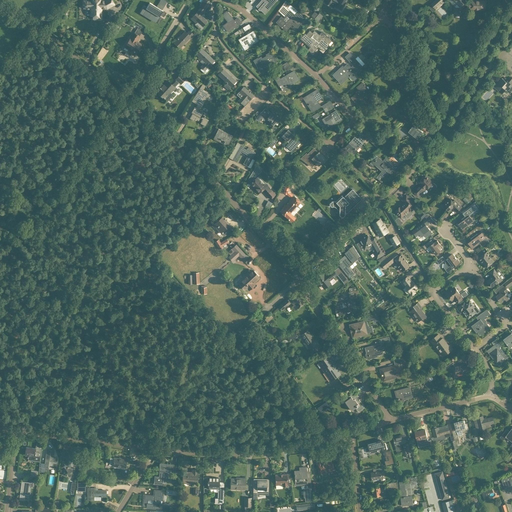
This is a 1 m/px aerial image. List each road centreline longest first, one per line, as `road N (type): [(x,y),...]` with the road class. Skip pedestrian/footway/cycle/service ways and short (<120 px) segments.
road 1 (unclassified): [(297,278),(249,212),(124,99)]
road 2 (unclassified): [(329,144),(352,117),(302,62),(222,0)]
road 3 (track): [(151,448),(177,393),(286,290)]
road 4 (residential): [(151,448),(246,451),(352,431)]
road 5 (unclassified): [(214,0),(226,51),(329,144)]
road 6 (unclassified): [(393,420),(297,278)]
road 7 (unclassified): [(151,448),(17,432)]
